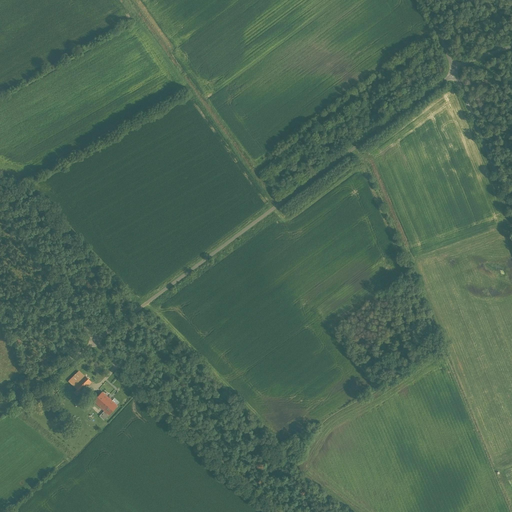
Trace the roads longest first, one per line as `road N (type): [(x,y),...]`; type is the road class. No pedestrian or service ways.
road 1 (unclassified): [(91,338),(454,72)]
road 2 (track): [(91,338),(282,511)]
road 3 (unclassified): [(0,207),(91,338)]
road 4 (unclassified): [(454,72),(511,211)]
